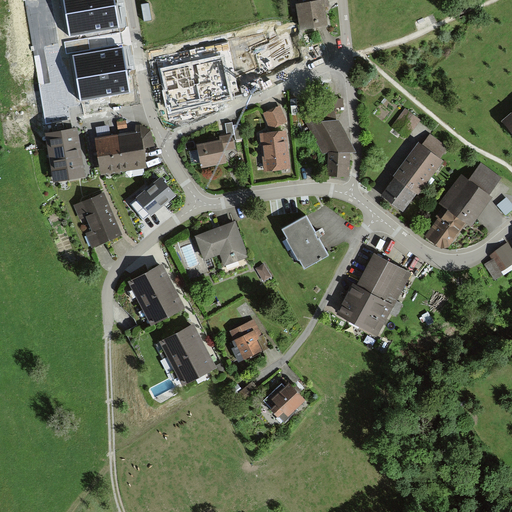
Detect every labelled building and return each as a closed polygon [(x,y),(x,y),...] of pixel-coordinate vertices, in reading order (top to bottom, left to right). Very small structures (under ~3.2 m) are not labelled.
[(115,0),(63,0),(70,36),(120,28),(115,0)] [(327,0),(324,1),(299,7),(296,7),(300,33),(328,27),(325,8),(329,7),(329,4),(327,0)] [(287,30),(243,50),(256,78),(300,59),(287,30)] [(88,38),(65,42),(67,54),(90,50),(88,38)] [(122,48),(73,56),(80,100),(130,92),(122,48)] [(224,55),(160,69),(170,113),(233,99),(224,55)] [(332,80),(322,81),(325,110),(343,108),(342,99),(334,100),(332,80)] [(262,114),(270,131),(287,123),(279,106),(262,114)] [(392,126),(407,137),(420,121),(405,110),(392,126)] [(511,115),(502,123),(511,134),(511,115)] [(126,121),(117,122),(118,131),(128,129),(126,121)] [(356,154),(339,121),(323,125),(306,123),(324,155),(327,155),(327,178),(349,178),(350,154),(356,154)] [(233,123),(225,124),(227,136),(231,135),(235,135),(236,140),(243,139),(240,125),(234,126),(233,123)] [(77,130),(46,135),(54,184),(84,179),(80,151),(77,130)] [(287,132),(260,136),(264,173),(292,170),(289,147),(287,132)] [(114,138),(95,141),(101,176),(145,169),(143,153),(139,134),(114,138)] [(198,146),(202,167),(225,162),(223,150),(234,148),(231,135),(227,136),(219,138),(220,141),(198,146)] [(430,136),(422,147),(439,160),(447,148),(430,136)] [(443,163),(439,160),(422,147),(418,144),(394,178),(395,179),(391,186),(381,199),(404,216),(443,163)] [(469,222),(473,225),(493,198),(489,196),(502,178),(480,163),(465,184),(458,179),(441,203),(445,205),(438,215),(441,216),(427,236),(444,248),(451,246),(469,222)] [(177,198),(161,179),(130,205),(143,221),(149,217),(151,219),(169,204),(177,198)] [(104,196),(76,207),(92,248),(120,237),(117,228),(106,200),(104,196)] [(511,200),(507,196),(498,204),(508,214),(511,210),(511,200)] [(299,259),(304,268),(329,254),(317,234),(305,214),(280,228),(285,238),(284,239),(297,261),(299,259)] [(224,263),(249,254),(235,218),(216,225),(195,233),(204,257),(219,251),(224,263)] [(485,263),(495,280),(504,274),(501,270),(511,263),(511,250),(508,244),(491,255),(493,259),(485,263)] [(358,286),(394,304),(411,272),(399,266),(375,254),(358,286)] [(175,284),(162,259),(128,277),(152,322),(185,304),(175,284)] [(256,268),(264,281),(273,276),(265,263),(256,268)] [(394,304),(358,286),(354,284),(339,313),(378,334),(394,304)] [(236,344),(233,345),(239,358),(262,347),(264,349),(270,346),(264,333),(262,334),(254,317),(230,329),(234,336),(232,337),(236,344)] [(206,344),(194,320),(160,337),(183,381),(217,363),(206,344)] [(252,380),(239,390),(246,399),(259,389),(252,380)] [(282,381),(263,399),(284,421),(297,409),(295,407),(305,397),(297,389),(289,380),(285,385),(282,381)]
